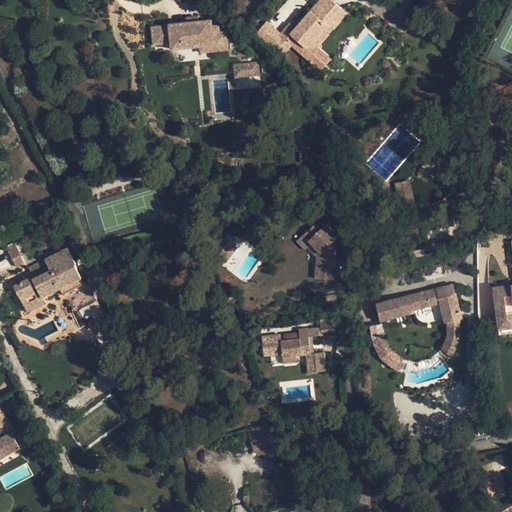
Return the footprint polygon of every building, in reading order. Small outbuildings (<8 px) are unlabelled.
[(330,0),(319,0),(295,28),(286,39),(280,33),(269,46),(282,57),(291,46),(306,58),(316,46),(311,42),(340,8),(330,0)] [(311,42),(316,46),(346,13),(340,8),(311,42)] [(210,26),(209,20),(196,21),(186,23),(167,26),(150,29),(152,46),(169,44),(170,50),(199,46),(200,53),(227,49),(224,31),(217,32),(217,25),(210,26)] [(269,46),(280,33),(265,21),(255,34),(269,46)] [(286,39),(295,28),(289,23),(280,33),(286,39)] [(457,32),(451,40),(464,50),(470,42),(457,32)] [(331,59),(316,46),(306,58),(320,71),(331,59)] [(257,61),(250,62),(252,75),(259,74),(257,61)] [(250,62),(233,65),(234,78),(252,75),(250,62)] [(426,158),(418,176),(426,180),(434,162),(426,158)] [(171,172),(168,162),(148,168),(151,178),(171,172)] [(401,207),(414,204),(409,181),(396,184),(401,207)] [(315,278),(333,279),(335,249),(330,245),(337,238),(325,225),(320,229),(315,223),(303,234),(311,243),(308,247),(317,256),(315,278)] [(311,243),(303,234),(296,241),(305,250),(308,247),(311,243)] [(238,248),(228,241),(220,251),(230,258),(238,248)] [(15,243),(6,248),(15,266),(24,261),(15,243)] [(50,268),(32,276),(14,286),(27,312),(45,303),(42,297),(60,288),(63,293),(82,284),(73,265),(75,264),(67,249),(46,259),(50,268)] [(424,249),(409,252),(411,258),(426,255),(424,249)] [(230,258),(220,251),(217,256),(227,263),(230,258)] [(28,268),(32,276),(50,268),(46,259),(28,268)] [(445,322),(446,322),(460,319),(463,318),(454,284),(376,304),(380,321),(416,312),(415,309),(440,303),(445,322)] [(511,285),(492,288),(498,330),(511,328),(511,285)] [(460,319),(446,322),(447,336),(460,338),(460,319)] [(320,321),(321,327),(321,335),(335,334),(334,320),(320,321)] [(280,335),(261,337),(263,355),(282,353),(282,356),(305,354),(311,353),(309,336),(321,335),(321,327),(299,329),(300,339),(280,341),(280,335)] [(382,358),(392,350),(385,336),(373,340),(382,358)] [(460,338),(447,336),(441,348),(452,356),(460,338)] [(392,350),(382,358),(398,370),(403,358),(392,350)] [(324,352),(311,353),(305,354),(306,360),(307,371),(326,369),(324,352)] [(0,411),(0,437),(11,431),(1,411),(0,411)] [(270,438),(266,425),(248,429),(253,446),(258,445),(261,454),(264,453),(274,449),(270,438)] [(14,437),(11,431),(0,437),(0,457),(20,447),(14,437)] [(14,437),(20,447),(21,449),(32,443),(26,431),(14,437)] [(258,445),(253,446),(253,448),(253,449),(255,451),(256,452),(257,453),(258,453),(259,453),(261,454),(258,445)] [(274,449),(264,453),(265,458),(276,455),(274,449)]
